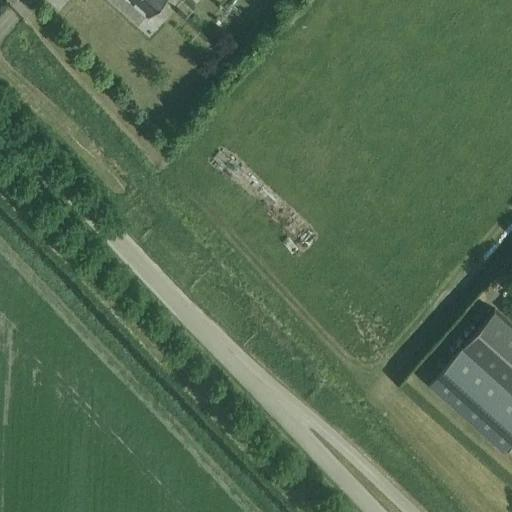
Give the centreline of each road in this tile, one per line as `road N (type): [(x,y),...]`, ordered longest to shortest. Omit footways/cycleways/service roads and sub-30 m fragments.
road 1 (tertiary): [(0,114),(253,381)]
road 2 (unclassified): [(416,511),(253,381)]
road 3 (tertiary): [(253,381),(374,511)]
